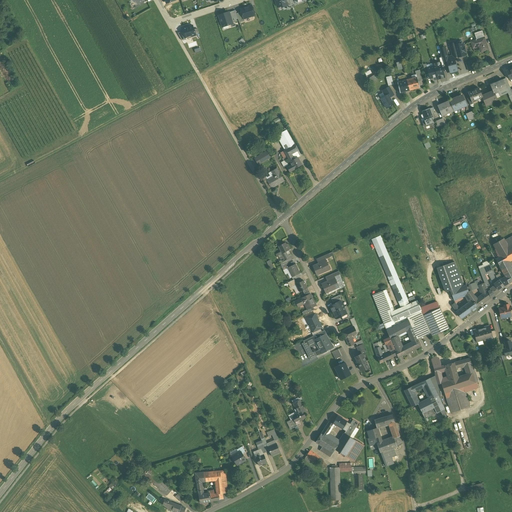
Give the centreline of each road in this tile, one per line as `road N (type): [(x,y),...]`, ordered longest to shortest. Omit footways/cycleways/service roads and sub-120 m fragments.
road 1 (secondary): [(280,219),(63,414),(0,493)]
road 2 (secondary): [(511,59),(413,107),(280,219)]
road 3 (track): [(0,180),(246,54)]
road 4 (track): [(413,507),(464,482),(445,424),(483,400),(471,356),(454,358)]
road 5 (track): [(171,23),(280,219)]
road 6 (residential): [(210,511),(286,469),(335,405),(363,384)]
road 7 (residential): [(363,384),(280,219)]
road 8 (residential): [(377,378),(426,355),(511,288)]
road 9 (residential): [(377,378),(402,435),(414,511)]
